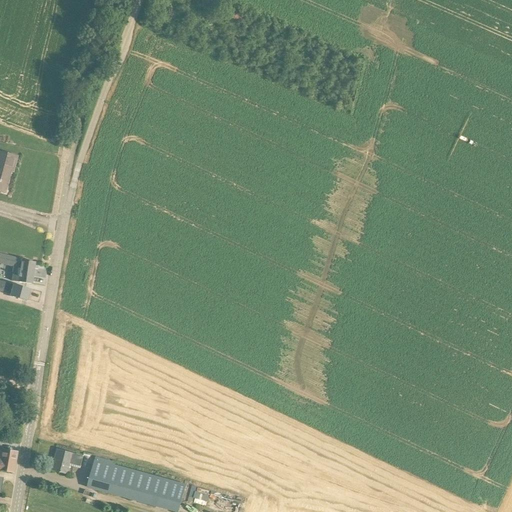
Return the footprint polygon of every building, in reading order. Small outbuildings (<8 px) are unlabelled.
[(13,172),(17,157),(0,152),(0,192),(4,194),(10,171),(13,172)] [(31,284),(34,262),(21,261),(21,260),(0,254),(0,263),(20,268),(19,276),(12,275),(12,282),(31,284)] [(0,292),(10,295),(13,285),(0,282),(0,292)] [(27,301),(30,289),(13,285),(10,295),(10,296),(27,301)] [(0,471),(12,473),(16,452),(1,450),(0,454),(0,471)] [(81,467),(83,457),(58,450),(56,456),(57,456),(53,470),(68,474),(71,464),(81,467)] [(185,496),(188,485),(95,460),(87,488),(175,511),(178,511),(183,495),(185,496)]
